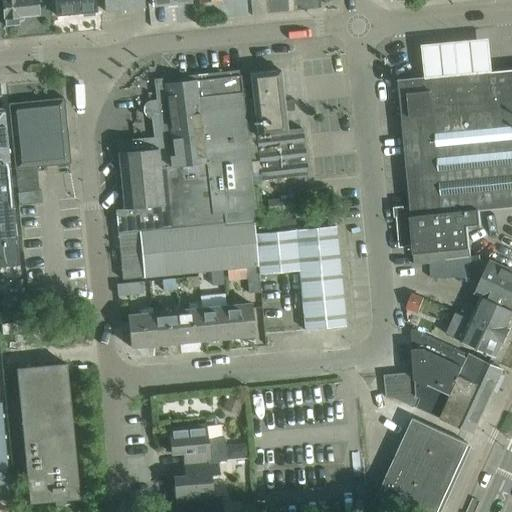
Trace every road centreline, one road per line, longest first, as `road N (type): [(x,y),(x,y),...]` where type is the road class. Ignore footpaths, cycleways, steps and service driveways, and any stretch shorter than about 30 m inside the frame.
road 1 (residential): [(105,380),(387,354),(357,25)]
road 2 (residential): [(105,380),(86,116),(92,87),(109,63)]
road 3 (residential): [(109,63),(142,42),(357,25)]
road 4 (residential): [(357,25),(511,11)]
road 5 (residential): [(119,511),(105,380)]
